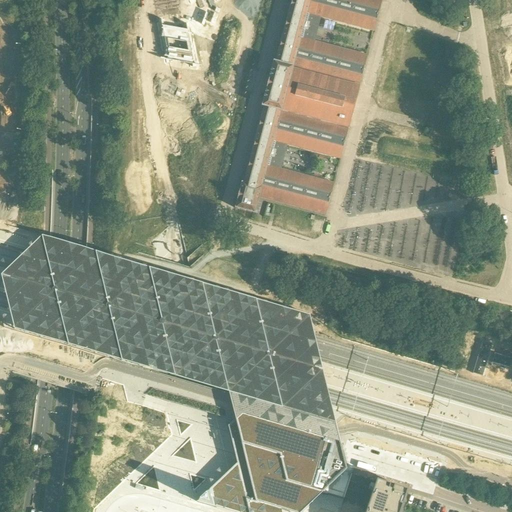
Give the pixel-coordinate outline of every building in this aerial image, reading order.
[(237,201),(235,209),(259,215),(261,205),(257,204),(258,197),(326,215),(334,183),(267,165),(269,157),(274,158),(276,151),(271,150),(273,141),(340,159),(348,128),(349,128),(355,104),(367,56),(300,38),(302,30),(307,31),(309,24),(304,22),(306,14),(374,32),(382,0),(291,0),(275,63),(273,62),(272,64),(273,64),(269,79),(268,80),(266,89),(265,91),(266,91),(262,105),(261,105),(261,107),(263,108),(243,183),(241,183),(239,191),(236,201),(237,201)] [(0,275),(13,330),(226,392),(227,399),(232,421),(240,415),(322,440),(307,490),(320,494),(347,468),(337,431),(307,316),(40,237),(0,273),(0,275)] [(482,340),(473,373),(482,376),(492,343),(482,340)] [(494,353),(491,363),(509,368),(511,359),(494,353)] [(156,386),(153,397),(168,402),(187,385),(186,381),(175,378),(160,373),(156,386)] [(223,392),(220,395),(226,421),(236,419),(228,427),(237,464),(245,499),(288,511),(301,511),(321,493),(339,498),(361,422),(247,388),(246,391),(239,389),(237,396),(223,392)] [(230,511),(288,511),(245,499),(237,464),(211,488),(217,508),(230,511)] [(375,480),(364,511),(399,511),(406,491),(375,480)] [(211,488),(197,502),(217,508),(211,488)]
